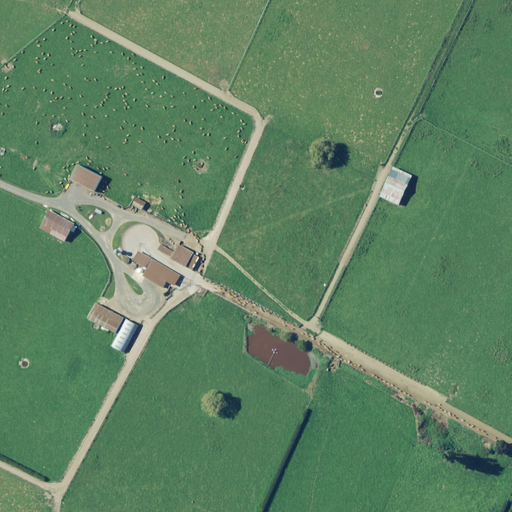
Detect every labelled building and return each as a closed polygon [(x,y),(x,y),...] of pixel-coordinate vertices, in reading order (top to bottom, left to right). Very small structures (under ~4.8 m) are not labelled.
[(103,177),(78,165),(72,180),(96,191),(103,177)] [(412,178),(393,169),(381,196),(400,205),(412,178)] [(147,203),(137,198),(134,205),(143,210),(147,203)] [(76,224),(51,210),(41,228),(52,234),(54,229),(68,237),(76,224)] [(176,253),(161,246),(159,251),(173,258),(172,259),(193,269),(200,256),(179,245),(176,253)] [(181,276),(139,251),(134,261),(148,269),(144,276),(164,288),(168,282),(175,286),(181,276)] [(125,318),(97,303),(89,319),(117,333),(125,318)] [(138,325),(128,320),(113,347),(124,352),(138,325)]
